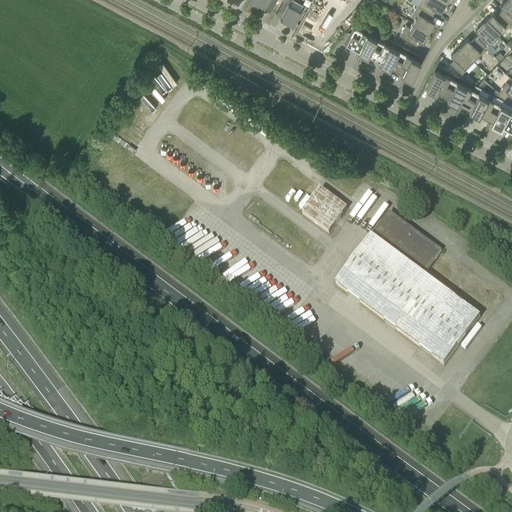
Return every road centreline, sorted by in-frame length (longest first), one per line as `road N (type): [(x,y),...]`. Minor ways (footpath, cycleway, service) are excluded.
road 1 (motorway): [(465,511),(0,163)]
road 2 (trunk): [(0,411),(57,433),(244,475),(346,511)]
road 3 (residential): [(402,111),(195,0)]
road 4 (motorway): [(136,511),(0,323)]
road 5 (tertiary): [(230,508),(0,480)]
road 6 (motorway): [(0,388),(85,511)]
road 7 (residential): [(511,168),(402,111)]
